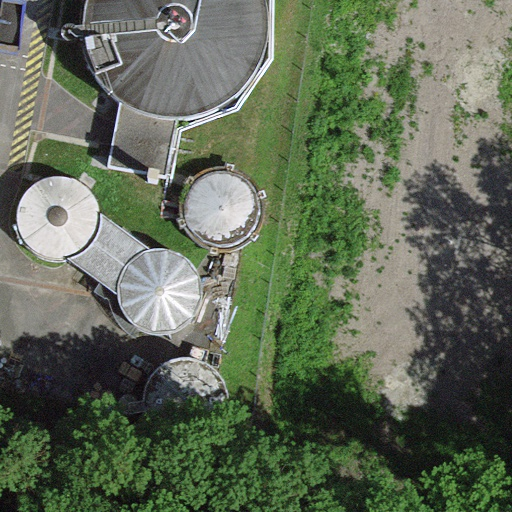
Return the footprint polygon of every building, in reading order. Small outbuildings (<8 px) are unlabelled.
[(90,0),(89,5),(87,18),(86,31),(88,47),(92,60),(98,75),(110,91),(122,102),(134,111),(151,118),(169,122),(180,122),(193,122),(214,117),(229,109),(247,95),(260,79),(269,63),(274,45),(275,27),(273,8),(269,0),(90,0)] [(134,111),(122,102),(111,168),(154,174),(153,187),(170,188),(180,122),(169,122),(151,118),(134,111)] [(231,172),(217,173),(203,179),(196,185),(190,195),(187,203),(187,215),(189,225),(194,234),(200,240),(213,248),(224,250),(236,248),(248,242),(256,236),(261,227),(264,214),(264,203),(259,190),(250,181),(240,174),(231,172)] [(83,185),(66,179),(52,179),(42,183),(32,189),(26,196),(22,203),(19,215),(19,226),(23,240),(30,249),(40,257),(53,262),(68,262),(71,261),(80,258),(91,250),(97,241),(102,230),(103,219),(100,206),(93,194),(83,185)] [(149,255),(156,255),(106,218),(103,219),(102,230),(97,241),(91,250),(80,258),(71,261),(124,300),(123,287),(132,268),(149,255)] [(156,255),(149,255),(132,268),(123,287),(124,300),(124,308),(135,325),(157,336),(179,334),(194,324),(205,307),(206,292),(203,278),(192,263),(170,253),(156,255)]
